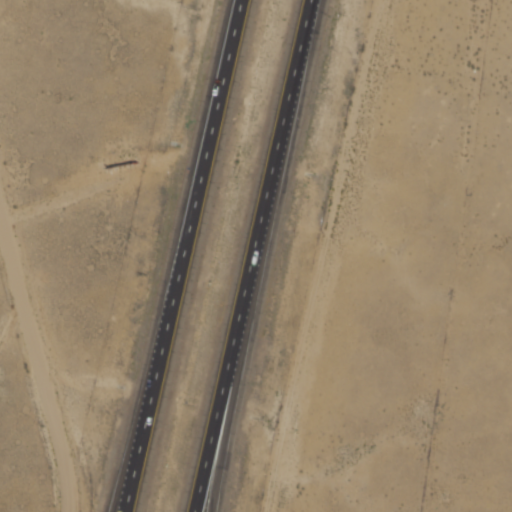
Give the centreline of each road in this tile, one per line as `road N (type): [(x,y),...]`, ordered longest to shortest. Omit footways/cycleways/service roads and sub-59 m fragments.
road 1 (motorway): [(201,511),(317,0)]
road 2 (motorway): [(242,0),(126,511)]
road 3 (motorway): [(153,394),(113,511)]
